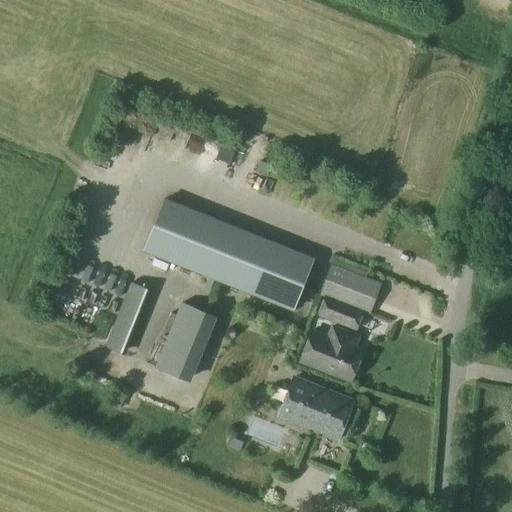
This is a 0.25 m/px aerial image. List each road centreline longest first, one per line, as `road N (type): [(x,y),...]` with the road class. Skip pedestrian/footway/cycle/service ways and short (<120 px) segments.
road 1 (unclassified): [(439,511),(448,366),(511,113)]
road 2 (unknown): [(465,283),(148,177)]
